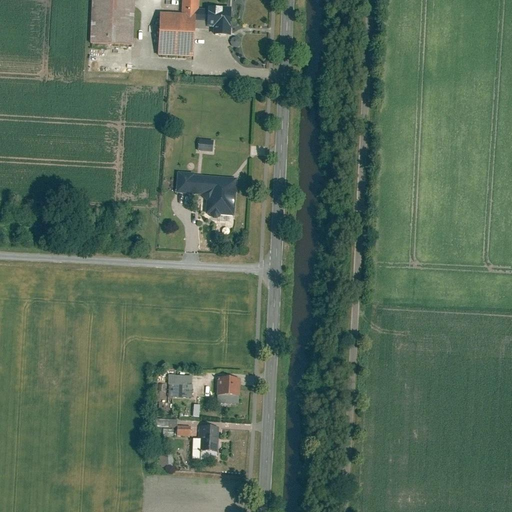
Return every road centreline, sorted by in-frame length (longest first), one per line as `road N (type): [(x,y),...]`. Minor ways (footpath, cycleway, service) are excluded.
road 1 (residential): [(337,511),(368,0)]
road 2 (unclassified): [(0,253),(275,268)]
road 3 (tertiary): [(275,268),(289,0)]
road 4 (tertiary): [(263,511),(275,268)]
